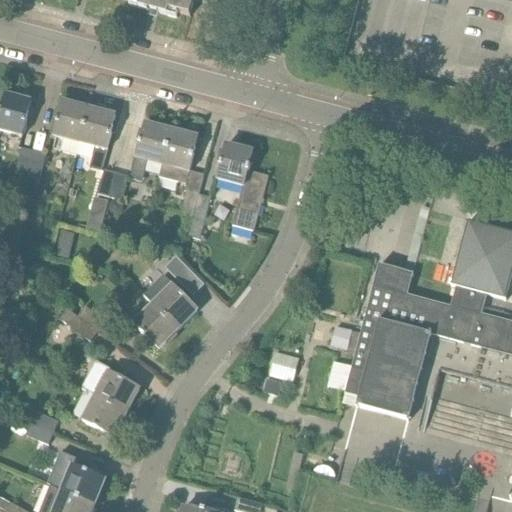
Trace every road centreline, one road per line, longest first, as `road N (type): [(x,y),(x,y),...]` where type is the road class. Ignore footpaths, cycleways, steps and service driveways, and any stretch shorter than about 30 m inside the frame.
road 1 (residential): [(141,511),(181,406),(289,247),(335,116)]
road 2 (residential): [(254,94),(0,28)]
road 3 (residential): [(511,162),(335,116)]
